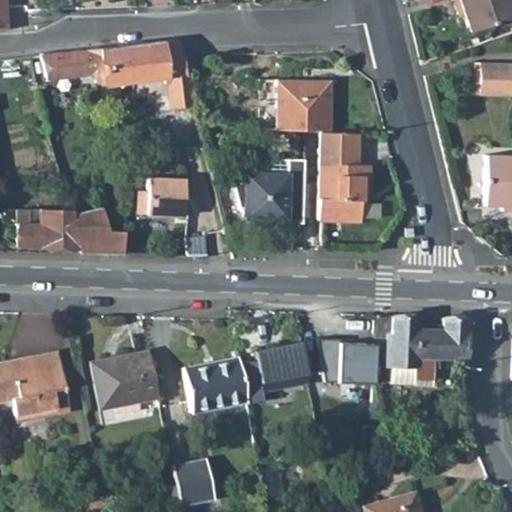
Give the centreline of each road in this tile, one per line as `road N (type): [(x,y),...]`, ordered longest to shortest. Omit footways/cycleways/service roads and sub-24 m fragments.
road 1 (tertiary): [(0,272),(433,286)]
road 2 (residential): [(0,44),(179,25),(388,27)]
road 3 (residential): [(433,286),(435,246),(388,27)]
road 4 (unknown): [(229,280),(161,91)]
road 5 (residential): [(486,289),(487,408),(511,481)]
